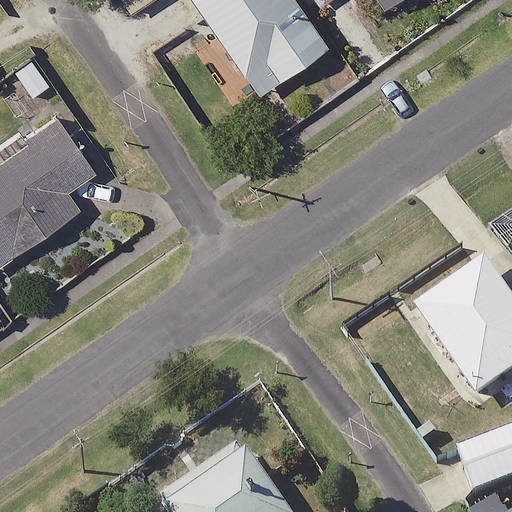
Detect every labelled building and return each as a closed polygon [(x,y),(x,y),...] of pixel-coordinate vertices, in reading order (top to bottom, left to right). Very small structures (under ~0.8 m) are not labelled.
[(149,0),(122,0),(131,12),(149,0)] [(327,49),(293,0),(192,0),(259,95),(327,49)] [(375,0),(382,10),(397,0),(375,0)] [(94,174),(58,126),(0,169),(0,266),(74,212),(63,197),(94,174)] [(511,380),(511,299),(490,267),(418,315),(477,404),(511,380)] [(511,486),(511,434),(457,456),(474,501),(511,486)] [(279,511),(243,454),(162,507),(165,511),(279,511)]
